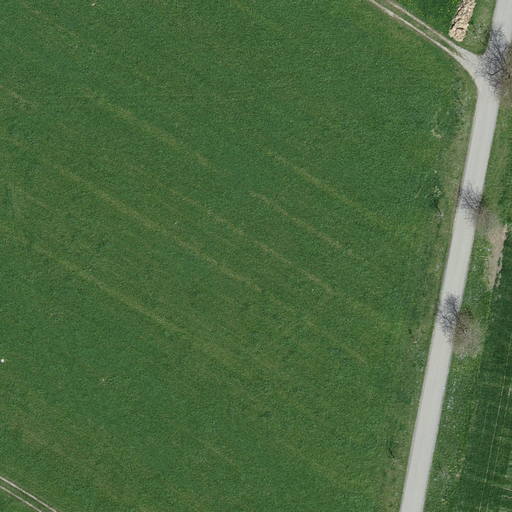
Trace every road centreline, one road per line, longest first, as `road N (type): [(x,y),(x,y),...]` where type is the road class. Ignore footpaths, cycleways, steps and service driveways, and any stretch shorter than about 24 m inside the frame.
road 1 (unclassified): [(508,0),(410,511)]
road 2 (track): [(368,0),(457,62),(488,100)]
